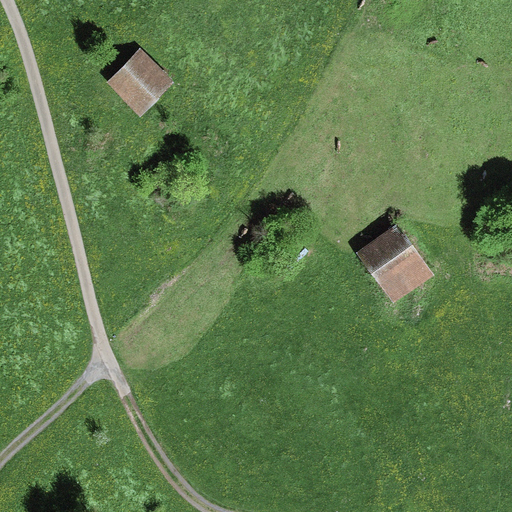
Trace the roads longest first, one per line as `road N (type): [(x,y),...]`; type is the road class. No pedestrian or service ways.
road 1 (residential): [(106,372),(9,0)]
road 2 (track): [(0,457),(106,372),(191,501),(213,511)]
